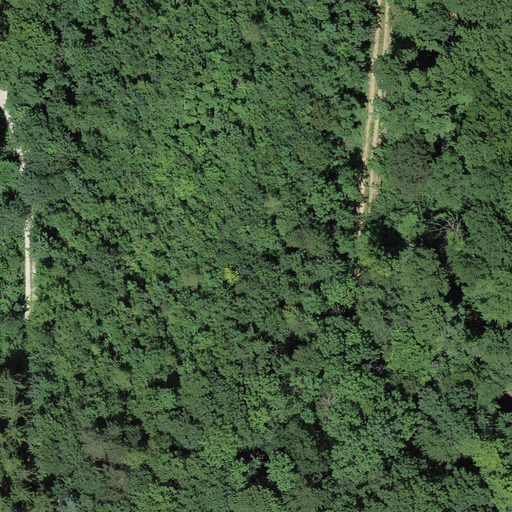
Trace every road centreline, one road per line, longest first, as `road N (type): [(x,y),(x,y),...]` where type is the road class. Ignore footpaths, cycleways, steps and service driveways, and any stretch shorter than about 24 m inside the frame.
road 1 (track): [(458,511),(365,333),(351,231),(378,0)]
road 2 (track): [(0,109),(18,164),(32,420),(39,458),(74,511)]
